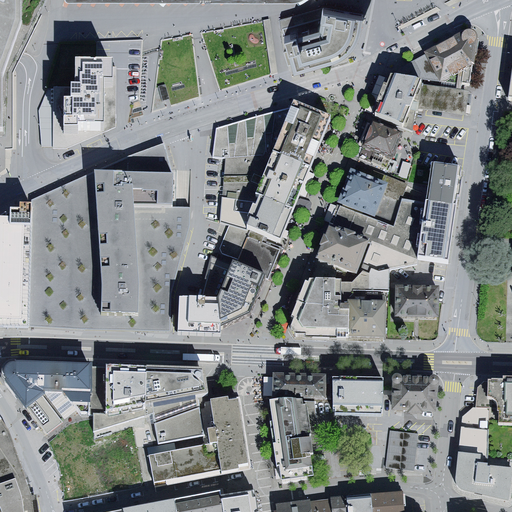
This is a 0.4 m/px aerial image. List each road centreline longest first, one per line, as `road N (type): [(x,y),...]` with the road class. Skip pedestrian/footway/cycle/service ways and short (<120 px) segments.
road 1 (tertiary): [(0,201),(100,154),(373,64),(495,0)]
road 2 (primary): [(0,350),(455,361)]
road 3 (residential): [(441,498),(388,487),(282,496),(243,482),(80,511)]
road 4 (residential): [(500,0),(455,361)]
road 5 (residential): [(455,361),(441,498)]
road 6 (residential): [(50,511),(39,468),(0,397)]
